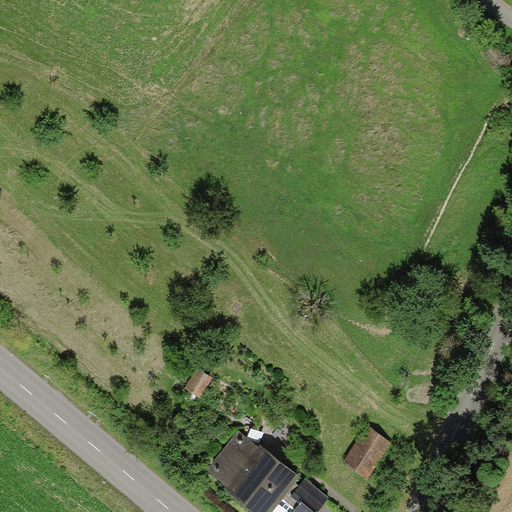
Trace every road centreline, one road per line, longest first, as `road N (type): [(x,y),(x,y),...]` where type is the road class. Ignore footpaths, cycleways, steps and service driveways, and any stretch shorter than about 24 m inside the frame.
road 1 (tertiary): [(0,362),(179,511)]
road 2 (unclassified): [(413,511),(511,309)]
